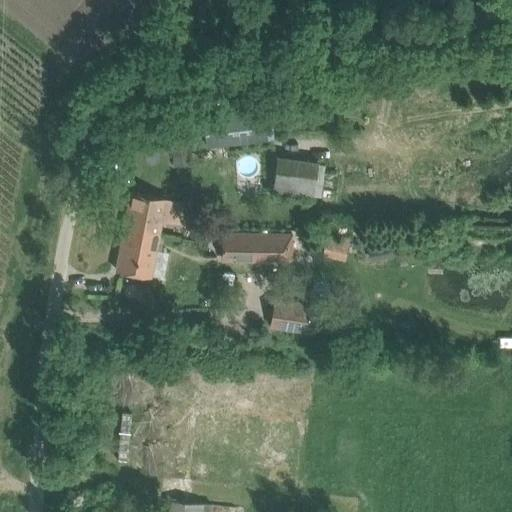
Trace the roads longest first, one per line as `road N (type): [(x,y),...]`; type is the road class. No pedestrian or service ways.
road 1 (unclassified): [(28,511),(51,258),(73,164),(112,88),(183,0)]
road 2 (track): [(511,12),(204,69),(129,65)]
